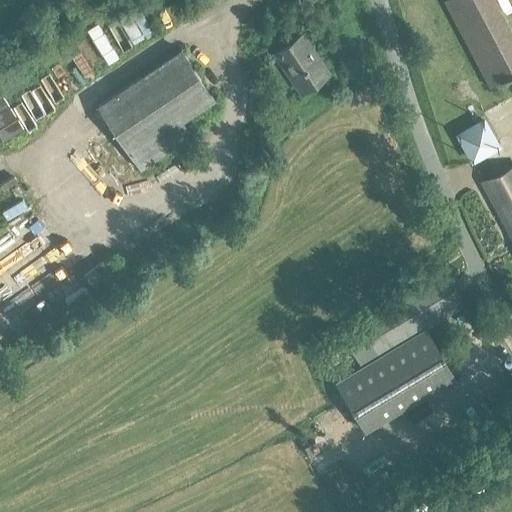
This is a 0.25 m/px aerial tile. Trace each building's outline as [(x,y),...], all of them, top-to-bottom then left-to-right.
[(511,36),(493,0),(443,0),(489,87),(511,74),(511,36)] [(301,35),(274,53),(301,93),(328,75),(301,35)] [(180,50),(97,105),(139,169),(190,136),(180,122),(213,100),(180,50)] [(471,163),(501,146),(484,116),(454,134),(471,163)] [(511,167),(482,183),(511,239),(511,167)] [(360,367),(335,383),(364,431),(453,377),(424,329),(463,305),(442,271),(339,332),(360,367)] [(511,483),(511,468),(487,486),(494,496),(511,483)]
